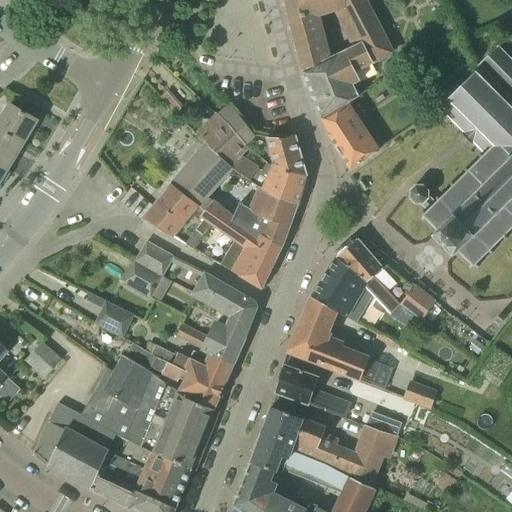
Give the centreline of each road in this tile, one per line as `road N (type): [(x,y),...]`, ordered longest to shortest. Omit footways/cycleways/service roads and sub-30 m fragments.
road 1 (residential): [(204,511),(323,189)]
road 2 (residential): [(323,189),(470,329)]
road 3 (residential): [(0,257),(108,87)]
road 4 (residential): [(323,189),(269,0)]
road 5 (residential): [(108,87),(0,30)]
